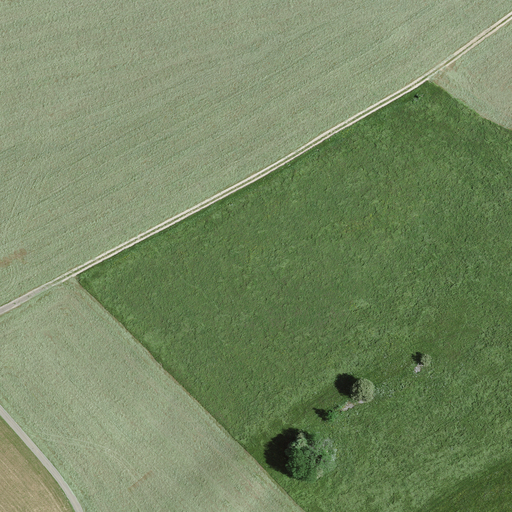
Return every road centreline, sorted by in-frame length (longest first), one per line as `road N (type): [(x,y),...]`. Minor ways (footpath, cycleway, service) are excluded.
road 1 (track): [(0,307),(396,93),(511,11)]
road 2 (unclassified): [(79,511),(66,485),(0,409)]
